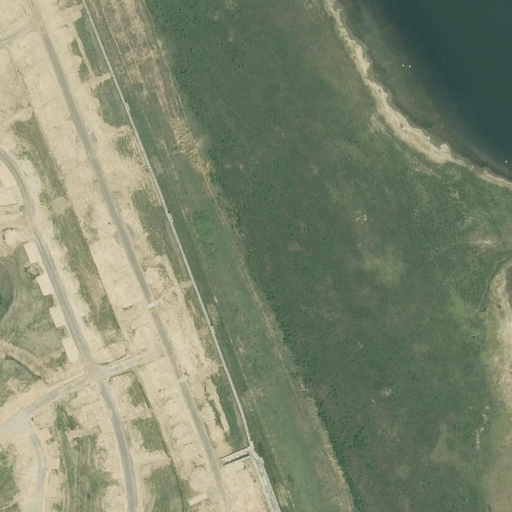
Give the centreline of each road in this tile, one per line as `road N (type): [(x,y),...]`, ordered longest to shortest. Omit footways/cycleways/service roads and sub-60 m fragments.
road 1 (track): [(228,511),(223,476),(35,20)]
road 2 (track): [(0,152),(112,404),(131,511)]
